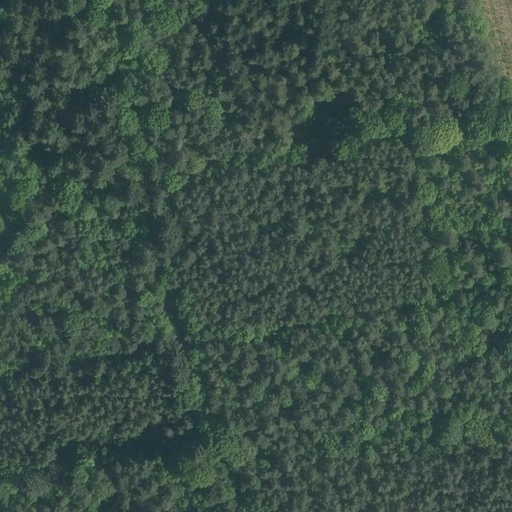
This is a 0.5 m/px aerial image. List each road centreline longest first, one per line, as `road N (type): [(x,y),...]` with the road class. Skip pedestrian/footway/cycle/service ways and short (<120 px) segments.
road 1 (track): [(144,165),(403,122)]
road 2 (track): [(403,122),(439,282),(456,303),(511,326)]
road 3 (track): [(0,187),(144,165)]
